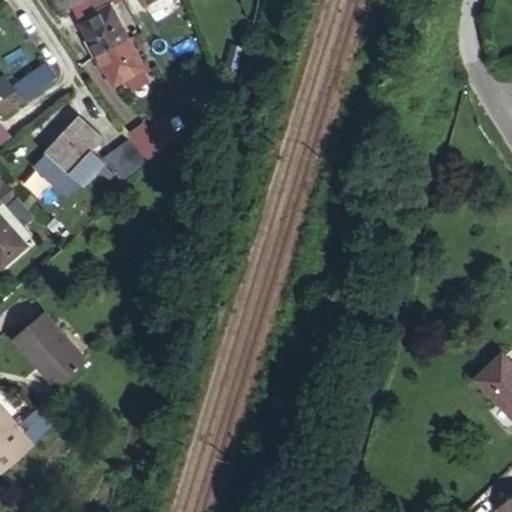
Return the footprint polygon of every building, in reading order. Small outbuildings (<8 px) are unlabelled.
[(84,0),(50,0),(60,13),(70,8),(84,0)] [(112,9),(107,0),(84,0),(70,8),(79,25),(112,9)] [(146,12),(139,0),(126,0),(136,17),(146,12)] [(0,21),(9,15),(2,6),(0,7),(0,21)] [(79,25),(89,45),(122,29),(112,9),(79,25)] [(128,42),(122,29),(89,45),(96,59),(128,42)] [(143,73),(128,42),(96,59),(112,90),(125,83),(131,94),(148,85),(142,73),(143,73)] [(22,98),(39,90),(31,73),(14,80),(22,98)] [(100,140),(78,120),(47,153),(81,186),(98,169),(85,156),(100,140)] [(159,154),(176,140),(161,121),(144,135),(159,154)] [(0,146),(9,140),(0,127),(0,146)] [(142,161),(145,165),(159,154),(144,135),(139,129),(127,139),(142,161)] [(142,161),(124,143),(101,166),(119,185),(142,161)] [(33,220),(4,186),(0,190),(0,222),(22,246),(30,239),(22,230),(33,220)] [(0,222),(0,270),(1,272),(25,250),(22,246),(0,222)] [(87,361),(45,312),(15,338),(57,387),(87,361)] [(511,367),(500,355),(474,378),(501,407),(511,419),(511,367)] [(506,433),(511,427),(511,419),(501,407),(490,417),(506,433)] [(0,475),(1,477),(33,448),(0,410),(0,475)] [(511,511),(511,494),(491,511),(511,511)]
